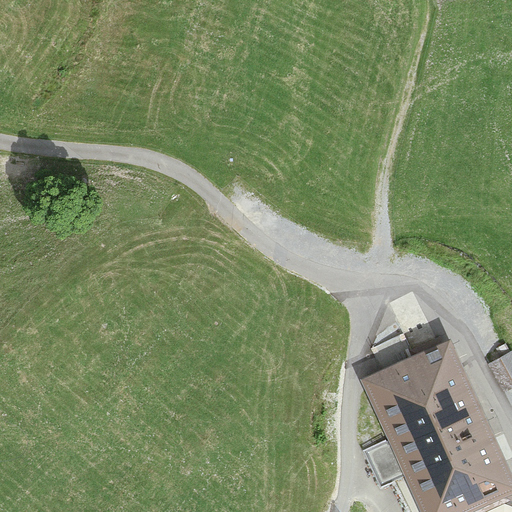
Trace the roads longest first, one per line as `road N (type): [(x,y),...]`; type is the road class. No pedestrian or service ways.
road 1 (unclassified): [(511,441),(438,301),(309,271),(270,250),(214,199)]
road 2 (track): [(369,290),(387,161),(434,1)]
road 3 (track): [(214,199),(165,163),(0,141)]
